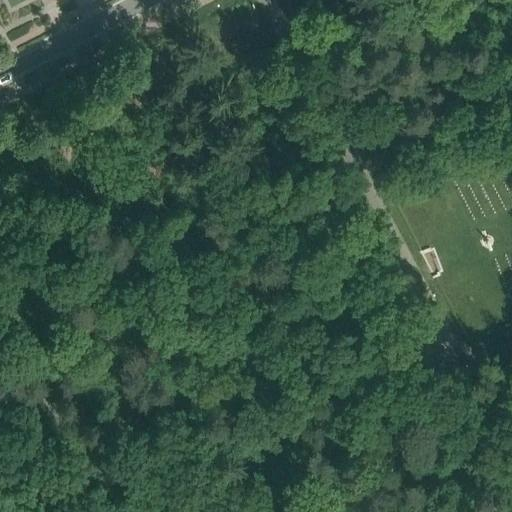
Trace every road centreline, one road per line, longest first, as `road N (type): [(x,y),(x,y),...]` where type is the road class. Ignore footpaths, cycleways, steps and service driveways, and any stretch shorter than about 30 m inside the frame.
road 1 (track): [(511,458),(442,330),(155,511)]
road 2 (unclassified): [(442,330),(270,0)]
road 3 (tertiary): [(0,74),(146,0)]
